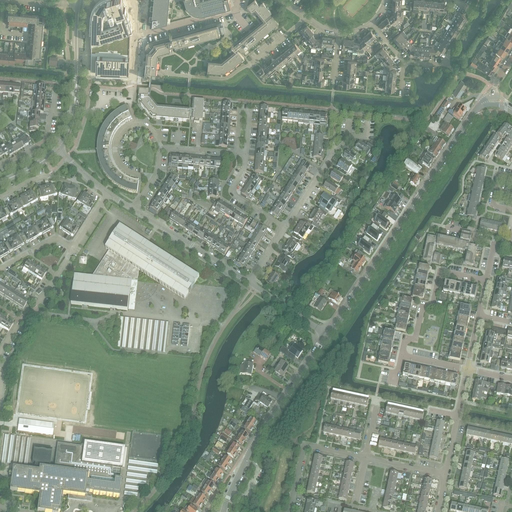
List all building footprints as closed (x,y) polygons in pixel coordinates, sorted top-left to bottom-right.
[(92,32),(91,71),(91,70),(118,71),(118,72),(129,72),(130,31),(132,30),(130,24),(121,0),(102,0),(98,3),(95,7),(93,12),(92,16),(92,19),(92,32)] [(153,0),(152,15),(151,19),(150,27),(168,22),(167,21),(225,6),(225,7),(231,6),(229,0),(153,0)] [(247,7),(252,12),(255,10),(264,20),(272,13),(263,2),(259,5),(255,0),(247,7)] [(440,3),(438,14),(438,15),(441,15),(441,12),(444,12),(443,13),(447,13),(447,7),(444,7),(445,3),(440,3)] [(8,13),(7,19),(8,19),(8,24),(27,26),(28,21),(32,21),(29,56),(29,57),(28,57),(28,62),(34,63),(34,62),(41,63),(41,59),(35,59),(35,58),(40,58),(43,22),(38,22),(38,20),(45,21),(45,18),(39,17),(39,16),(20,14),(20,15),(17,15),(17,14),(8,13)] [(456,17),(464,22),(467,18),(459,13),(456,17)] [(399,23),(403,20),(403,15),(394,14),(394,15),(393,16),(399,23)] [(236,46),(243,53),(265,35),(279,24),(272,16),(259,27),(236,46)] [(393,25),(395,27),(397,25),(399,28),(401,26),(399,24),(399,23),(393,16),(389,19),(393,25)] [(390,28),(393,25),(389,19),(387,17),(383,21),(390,28)] [(453,21),(461,27),(464,22),(456,17),(453,21)] [(385,31),(390,28),(383,21),(379,24),(378,25),(380,28),(381,27),(385,31)] [(450,25),(458,31),(461,27),(453,21),(450,25)] [(300,31),(303,35),(304,35),(311,29),(307,25),(306,24),(303,26),(304,28),(300,31)] [(220,35),(220,33),(217,25),(173,38),(172,36),(169,37),(172,45),(174,45),(175,48),(220,35)] [(447,30),(455,35),(458,31),(450,25),(447,30)] [(304,35),(303,35),(306,39),(312,35),(314,33),(311,29),(304,35)] [(447,30),(445,34),(453,39),(455,35),(447,30)] [(367,34),(373,42),(377,39),(371,31),(367,34)] [(403,31),(393,39),(397,43),(406,35),(403,31)] [(363,38),(364,40),(369,45),(373,42),(367,34),(363,38)] [(442,38),(450,44),(453,39),(445,34),(442,38)] [(304,41),(308,45),(315,39),(312,35),(306,39),(304,41)] [(406,35),(397,43),(400,47),(407,41),(406,39),(408,37),(406,35)] [(502,41),(511,47),(511,45),(511,41),(507,38),(505,36),(502,41)] [(439,42),(447,48),(450,44),(442,38),(439,42)] [(315,39),(308,45),(311,49),(311,52),(312,53),(313,53),(316,53),(316,49),(317,39),(316,39),(315,39)] [(367,50),(371,47),(369,45),(364,40),(361,43),(367,50)] [(146,73),(156,74),(156,72),(157,66),(157,61),(158,58),(158,54),(170,51),(171,50),(168,41),(149,46),(148,52),(145,52),(145,53),(147,53),(148,53),(146,73)] [(407,41),(400,47),(403,51),(406,49),(409,52),(413,46),(411,44),(411,45),(407,41)] [(500,41),(498,46),(500,47),(508,52),(511,47),(502,41),(501,41),(500,41)] [(434,48),(438,55),(441,50),(444,52),(447,48),(439,42),(436,47),(436,46),(434,48)] [(295,43),(291,47),(297,54),(301,51),(297,46),(295,43)] [(359,43),(358,53),(363,53),(367,50),(361,43),(360,43),(359,43)] [(413,46),(409,52),(414,53),(414,56),(419,57),(420,48),(420,47),(415,47),(415,46),(413,46)] [(498,46),(496,48),(498,50),(497,52),(504,57),(508,52),(500,47),(498,46)] [(291,47),(287,50),(293,58),(297,54),(291,47)] [(383,48),(376,54),(379,58),(386,52),(383,48)] [(425,48),(424,57),(429,58),(429,54),(432,54),(435,55),(438,55),(434,48),(433,48),(432,48),(430,48),(425,48)] [(208,66),(208,68),(207,72),(225,74),(228,71),(244,58),(238,50),(222,63),(208,62),(208,66)] [(287,50),(283,53),(289,61),(291,63),(293,62),(293,61),(291,59),(293,58),(287,50)] [(493,57),(493,58),(500,63),(503,58),(493,51),(490,55),(493,57)] [(379,58),(382,62),(390,56),(386,52),(379,58)] [(283,53),(279,57),(285,64),(287,62),(289,64),(290,64),(291,63),(289,61),(283,53)] [(49,56),(48,66),(49,66),(49,68),(55,69),(55,66),(56,66),(57,57),(49,56)] [(382,62),(385,66),(387,68),(393,66),(390,62),(393,60),(390,56),(382,62)] [(279,57),(275,60),(281,67),(285,64),(279,57)] [(490,62),(497,67),(500,63),(493,58),(490,62)] [(275,60),(271,63),(277,71),(281,67),(275,60)] [(488,66),(495,71),(497,67),(490,62),(489,64),(487,62),(485,65),(487,66),(488,66)] [(271,63),(268,66),(274,74),(277,71),(271,63)] [(264,69),(264,70),(267,73),(268,75),(270,77),(274,74),(268,66),(267,66),(264,69)] [(387,70),(386,75),(389,75),(390,75),(394,76),(396,76),(396,71),(392,71),(393,68),(393,66),(387,68),(387,70)] [(492,76),(495,71),(488,66),(487,66),(484,71),(492,76)] [(258,71),(256,73),(260,78),(263,81),(265,79),(264,78),(268,75),(267,73),(264,70),(264,69),(262,68),(258,71)] [(452,94),(459,98),(464,91),(466,93),(470,87),(461,81),(452,94)] [(138,102),(146,112),(152,119),(190,122),(190,113),(157,109),(149,99),(149,92),(139,91),(138,102)] [(194,123),(197,123),(199,123),(200,121),(202,121),(204,101),(194,100),(192,120),(194,120),(194,123)] [(459,106),(456,111),(463,115),(466,111),(459,106)] [(125,122),(126,123),(131,121),(127,108),(126,108),(123,109),(120,111),(118,113),(115,114),(112,117),(109,119),(107,123),(104,127),(102,129),(101,132),(100,136),(99,139),(98,142),(98,146),(97,149),(107,149),(109,149),(109,147),(111,147),(111,146),(110,146),(111,141),(112,141),(111,140),(113,135),(114,136),(114,135),(113,135),(116,130),(117,131),(118,130),(116,130),(120,125),(121,127),(122,126),(120,125),(125,122)] [(441,108),(434,117),(440,117),(445,111),(442,109),(441,108)] [(450,112),(448,114),(452,117),(453,116),(454,117),(459,121),(460,120),(463,115),(456,111),(455,114),(452,112),(451,112),(450,112)] [(448,125),(453,118),(452,117),(448,114),(443,121),(448,125)] [(38,130),(39,124),(30,123),(29,132),(35,133),(36,130),(38,130)] [(453,129),(445,124),(440,131),(449,136),(453,129)] [(498,154),(496,153),(494,156),(502,162),(511,146),(511,129),(505,125),(497,135),(504,140),(507,136),(509,137),(498,154)] [(425,132),(433,137),(436,138),(437,139),(440,134),(437,133),(437,134),(428,128),(425,132)] [(19,140),(24,148),(28,145),(27,143),(30,142),(27,136),(19,140)] [(494,136),(479,157),(487,163),(490,159),(489,158),(498,144),(499,145),(502,141),(494,136)] [(434,138),(432,140),(433,140),(434,141),(433,143),(434,143),(435,144),(433,146),(441,151),(446,144),(438,139),(438,140),(437,139),(436,138),(433,137),(434,138)] [(15,143),(19,151),(24,148),(19,140),(18,138),(13,141),(15,143)] [(359,142),(355,148),(364,154),(367,156),(371,149),(368,148),(359,142)] [(10,146),(14,154),(19,151),(15,143),(10,146)] [(8,153),(7,153),(9,156),(14,154),(10,146),(5,149),(8,153)] [(428,150),(427,152),(429,153),(436,158),(441,151),(433,146),(430,151),(429,150),(428,150)] [(355,152),(353,154),(348,151),(344,157),(352,162),(354,160),(354,161),(356,159),(358,160),(361,156),(355,152)] [(110,153),(111,153),(111,152),(98,153),(98,157),(99,161),(100,165),(102,169),(103,172),(104,173),(105,175),(108,178),(111,181),(113,184),(116,186),(119,188),(122,190),(125,191),(129,192),(133,193),(138,194),(139,181),(136,180),(136,182),(130,180),(131,179),(130,180),(125,178),(126,176),(125,177),(120,174),(121,173),(120,174),(116,169),(117,168),(116,169),(113,164),(114,164),(114,163),(113,164),(111,159),(112,158),(111,158),(110,153)] [(419,162),(418,164),(421,166),(423,164),(429,169),(436,159),(428,154),(427,154),(425,152),(420,160),(421,161),(420,163),(419,162)] [(170,155),(169,164),(172,165),(178,165),(178,164),(178,156),(173,155),(170,155)] [(342,170),(340,173),(345,176),(347,174),(352,166),(342,159),(337,167),(342,170)] [(300,166),(300,167),(307,172),(310,167),(309,166),(310,164),(304,160),(303,162),(300,166)] [(417,176),(421,170),(408,161),(404,167),(417,176)] [(300,167),(297,171),(304,176),(307,172),(300,167)] [(471,217),(471,220),(476,221),(477,218),(475,218),(477,209),(479,209),(479,207),(480,205),(478,205),(480,196),(482,196),(482,192),(481,192),(483,183),(484,183),(485,181),(485,179),(484,179),(486,168),(481,167),(480,169),(477,169),(472,192),(472,195),(467,217),(471,217)] [(297,171),(294,176),(302,181),(305,177),(305,176),(304,176),(297,171)] [(333,172),(330,177),(340,183),(343,178),(334,172),(333,172)] [(411,182),(410,183),(415,186),(420,179),(412,174),(409,179),(411,181),(410,182),(411,182)] [(252,175),(250,177),(252,178),(251,181),(253,182),(257,185),(258,185),(258,186),(261,181),(263,182),(265,179),(263,178),(258,176),(257,178),(253,176),(252,175)] [(171,176),(168,181),(175,185),(177,187),(180,182),(178,180),(171,176)] [(294,176),(291,180),(292,181),(297,184),(298,185),(299,186),(302,181),(294,176)] [(168,181),(165,185),(172,190),(175,191),(177,187),(175,185),(168,181)] [(247,182),(246,184),(253,189),(254,189),(255,190),(258,186),(258,185),(257,185),(253,182),(251,181),(249,183),(247,182)] [(291,181),(289,185),(289,186),(291,187),(295,190),(298,186),(298,185),(297,184),(292,181),(291,181)] [(335,194),(337,195),(338,195),(341,190),(338,189),(328,182),(324,187),(335,194)] [(246,184),(244,186),(246,187),(245,190),(251,194),(254,189),(253,189),(246,184)] [(49,185),(46,186),(48,197),(53,195),(54,196),(57,195),(57,194),(57,192),(56,193),(54,185),(52,186),(50,186),(49,185)] [(59,194),(59,195),(62,196),(67,197),(71,187),(67,185),(67,187),(64,186),(63,186),(60,193),(59,192),(59,194)] [(165,185),(162,190),(169,194),(172,190),(165,185)] [(289,185),(286,190),(292,194),(295,190),(291,187),(289,186),(289,185)] [(40,189),(38,190),(40,197),(38,197),(39,199),(40,200),(43,199),(43,198),(48,197),(46,186),(42,187),(42,188),(40,189)] [(67,197),(72,199),(72,200),(75,201),(76,200),(77,198),(76,198),(78,191),(76,190),(74,189),(74,188),(71,187),(67,197)] [(162,190),(159,194),(166,199),(169,194),(162,190)] [(245,190),(242,194),(248,199),(251,200),(254,195),(252,194),(251,194),(245,190)] [(282,194),(289,199),(292,194),(286,190),(283,194),(282,194)] [(25,194),(31,204),(35,202),(36,202),(38,201),(37,200),(38,200),(33,191),(29,193),(28,192),(25,194)] [(77,202),(79,203),(83,206),(86,202),(90,196),(87,194),(86,195),(84,194),(82,193),(77,201),(77,202)] [(19,199),(24,208),(26,207),(31,204),(25,194),(22,196),(22,197),(19,199)] [(157,199),(164,204),(166,205),(169,200),(167,199),(166,199),(159,194),(157,199)] [(282,194),(279,199),(287,204),(289,199),(282,194)] [(321,199),(334,207),(337,203),(339,204),(341,201),(335,198),(333,196),(332,199),(324,194),(321,199)] [(86,202),(83,206),(88,209),(90,211),(90,210),(91,211),(93,208),(92,207),(96,202),(93,200),(92,200),(93,198),(90,196),(86,202)] [(394,197),(390,203),(399,209),(403,203),(394,197)] [(156,198),(153,203),(158,206),(160,208),(161,208),(164,204),(157,199),(156,198)] [(11,202),(17,212),(22,209),(22,210),(24,208),(19,199),(15,201),(15,200),(11,202)] [(279,199),(276,203),(277,204),(281,206),(284,209),(287,204),(279,199)] [(331,213),(334,207),(321,199),(319,203),(326,208),(325,209),(331,213)] [(13,215),(17,212),(11,202),(8,203),(9,205),(5,207),(10,215),(11,216),(13,215)] [(220,213),(225,205),(220,202),(219,204),(216,203),(214,205),(213,207),(216,209),(214,211),(219,214),(220,213)] [(271,207),(274,208),(280,212),(281,213),(284,209),(281,206),(277,204),(276,203),(274,202),(271,207)] [(153,203),(150,207),(151,208),(150,208),(157,213),(160,208),(158,206),(153,203)] [(390,203),(386,209),(395,215),(399,209),(390,203)] [(225,205),(220,213),(224,216),(225,215),(229,208),(225,205)] [(0,218),(2,221),(6,218),(6,219),(8,217),(8,216),(3,208),(0,209),(0,218)] [(229,208),(225,215),(230,218),(234,211),(229,208)] [(269,212),(268,213),(275,217),(275,216),(278,218),(281,214),(281,213),(280,212),(274,208),(271,213),(269,212)] [(311,214),(320,220),(323,215),(326,217),(328,214),(327,213),(324,212),(321,210),(320,212),(315,209),(311,214)] [(230,218),(229,218),(234,221),(238,214),(239,213),(234,210),(234,211),(230,218)] [(175,212),(169,220),(174,223),(180,215),(175,212)] [(238,214),(234,221),(238,224),(243,216),(239,213),(238,214)] [(311,225),(315,228),(318,229),(319,227),(319,226),(318,226),(317,225),(320,220),(311,214),(308,219),(313,222),(311,225)] [(180,215),(174,223),(179,226),(184,218),(180,215)] [(243,216),(238,224),(239,224),(237,226),(242,229),(248,220),(243,217),(244,216),(243,216)] [(379,216),(375,222),(386,229),(390,223),(379,216)] [(60,228),(59,229),(61,230),(62,229),(63,230),(62,231),(66,233),(66,232),(72,223),(74,220),(69,217),(67,220),(66,221),(65,220),(60,227),(60,228)] [(495,223),(494,231),(500,232),(501,231),(506,232),(509,219),(503,217),(502,224),(495,223)] [(46,219),(41,222),(47,233),(50,231),(49,229),(51,228),(51,229),(54,228),(53,227),(52,226),(55,224),(51,218),(49,220),(48,219),(47,220),(47,219),(46,219)] [(184,218),(179,226),(184,228),(189,221),(184,218)] [(480,227),(487,229),(489,221),(481,219),(480,227)] [(189,221),(184,228),(188,231),(193,224),(189,221)] [(489,221),(487,229),(494,231),(495,223),(489,221)] [(35,227),(40,236),(42,235),(41,234),(43,233),(44,234),(47,233),(41,222),(35,225),(36,226),(35,227)] [(301,223),(297,228),(306,234),(309,231),(311,232),(314,228),(305,222),(303,225),(301,223)] [(66,232),(66,233),(69,235),(69,234),(70,234),(71,235),(71,236),(72,237),(73,236),(74,236),(79,228),(77,227),(72,223),(66,232)] [(258,225),(255,230),(256,231),(257,231),(257,232),(265,237),(268,232),(265,230),(266,228),(262,225),(259,223),(258,225)] [(193,224),(188,231),(193,234),(198,227),(193,224)] [(198,227),(193,234),(198,237),(202,230),(199,229),(201,226),(199,225),(198,227)] [(28,230),(33,240),(37,238),(36,237),(37,236),(38,237),(40,236),(35,227),(33,227),(31,228),(30,226),(26,228),(27,230),(28,230)] [(74,274),(71,305),(82,306),(89,306),(110,309),(117,310),(128,311),(131,281),(138,282),(138,281),(139,270),(158,283),(185,300),(194,285),(199,277),(120,226),(105,249),(109,251),(93,276),(74,274)] [(202,230),(198,237),(202,240),(207,233),(208,231),(203,228),(202,230)] [(306,234),(297,228),(294,234),(296,235),(295,238),(300,241),(301,240),(302,240),(303,239),(305,241),(309,235),(306,234)] [(371,228),(367,235),(377,242),(382,235),(371,228)] [(30,242),(33,240),(28,230),(27,230),(22,233),(22,234),(21,235),(26,243),(26,244),(28,243),(28,242),(29,241),(30,242)] [(256,231),(253,236),(261,241),(262,241),(265,237),(257,232),(256,231)] [(207,233),(202,240),(207,243),(211,236),(207,233)] [(12,239),(18,249),(21,247),(20,246),(22,245),(22,246),(24,245),(24,244),(19,235),(18,236),(17,236),(12,239)] [(211,236),(207,243),(211,246),(216,239),(211,236)] [(250,240),(251,241),(258,245),(261,241),(253,236),(250,240)] [(423,260),(426,261),(431,262),(436,238),(428,236),(423,260)] [(438,237),(436,246),(465,252),(467,243),(438,237)] [(5,243),(11,253),(13,252),(12,251),(13,250),(14,251),(18,249),(12,239),(5,243)] [(216,239),(211,246),(216,249),(220,242),(216,239)] [(249,239),(246,244),(247,245),(248,245),(255,250),(258,245),(251,241),(250,240),(249,239)] [(286,245),(295,251),(297,252),(301,247),(301,248),(303,245),(297,241),(295,243),(290,240),(286,245)] [(363,240),(358,247),(369,254),(374,248),(363,240)] [(216,249),(215,250),(220,253),(225,245),(220,242),(216,249)] [(0,245),(0,249),(4,257),(7,255),(7,254),(8,253),(9,254),(11,253),(5,243),(0,245)] [(225,245),(220,253),(225,256),(229,248),(225,245)] [(247,245),(244,249),(245,250),(253,255),(255,253),(253,252),(255,250),(248,245),(247,245)] [(292,255),(295,251),(286,245),(283,250),(288,254),(287,256),(293,260),(295,257),(292,255)] [(469,245),(465,265),(473,266),(477,247),(469,245)] [(243,248),(240,253),(241,254),(242,254),(249,259),(249,258),(251,256),(252,257),(253,255),(245,250),(244,249),(243,248)] [(356,250),(351,259),(353,261),(361,267),(366,260),(363,258),(365,256),(359,252),(356,250)] [(241,254),(239,258),(247,264),(250,259),(249,259),(242,254),(241,254)] [(279,260),(280,260),(275,267),(284,272),(285,273),(286,272),(288,271),(287,269),(286,268),(290,262),(281,257),(279,260)] [(233,264),(233,265),(235,266),(240,269),(241,267),(244,269),(247,264),(239,258),(238,258),(233,264)] [(23,269),(27,272),(32,265),(27,261),(26,261),(25,262),(25,263),(25,264),(26,264),(23,269)] [(357,273),(361,267),(353,261),(352,262),(350,265),(352,267),(351,269),(357,273)] [(32,265),(27,272),(32,275),(37,267),(32,265)] [(37,267),(32,275),(37,278),(41,270),(37,267)] [(41,270),(37,278),(38,279),(38,280),(38,281),(38,282),(39,283),(40,284),(46,273),(41,270)] [(273,287),(279,277),(272,273),(266,282),(273,287)] [(0,295),(23,310),(30,299),(0,279),(0,295)] [(138,282),(131,281),(128,311),(135,312),(138,282)] [(316,293),(314,296),(318,299),(320,295),(321,296),(324,292),(321,290),(318,294),(316,293)] [(341,297),(333,292),(328,299),(337,304),(341,297)] [(320,312),(327,303),(321,299),(314,308),(320,312)] [(4,319),(0,324),(0,327),(4,329),(9,321),(4,319)] [(9,321),(4,329),(5,331),(5,332),(5,333),(6,334),(7,335),(13,325),(9,321)] [(174,323),(172,345),(178,345),(179,339),(182,340),(181,346),(187,346),(190,325),(185,324),(184,324),(183,324),(183,327),(180,327),(180,324),(174,323)] [(487,333),(485,339),(494,340),(496,341),(497,335),(500,335),(501,330),(495,328),(494,334),(491,334),(487,333)] [(378,335),(383,336),(394,339),(395,333),(385,331),(380,330),(378,335)] [(298,359),(303,352),(295,347),(291,353),(283,348),(280,353),(293,361),(295,357),(298,359)] [(261,348),(257,355),(266,361),(270,354),(261,348)] [(375,362),(375,364),(381,366),(382,364),(388,365),(390,360),(380,358),(377,357),(376,362),(375,362)] [(251,375),(253,364),(252,364),(252,361),(247,360),(247,363),(245,363),(243,374),(251,375)] [(283,377),(288,368),(282,364),(276,372),(283,377)] [(476,382),(475,388),(485,390),(486,387),(489,388),(490,385),(476,382)] [(498,386),(497,392),(496,394),(503,396),(505,387),(498,385),(498,386)] [(511,388),(505,387),(503,396),(510,397),(511,389),(511,388)] [(475,388),(473,394),(484,396),(485,393),(488,394),(489,390),(485,390),(475,388)] [(332,400),(336,401),(338,393),(332,392),(331,399),(330,399),(329,403),(331,404),(332,400)] [(338,393),(336,401),(335,405),(337,405),(338,401),(342,402),(344,394),(338,393)] [(272,402),(260,394),(254,404),(258,406),(260,403),(261,404),(264,406),(268,409),(272,402)] [(342,402),(341,406),(343,406),(344,403),(348,404),(349,404),(350,396),(344,394),(342,402)] [(487,397),(484,396),(473,394),(472,400),(481,402),(482,402),(482,399),(487,400),(487,397)] [(349,404),(348,404),(347,407),(349,408),(350,404),(354,405),(355,405),(356,397),(350,396),(349,404)] [(355,405),(354,405),(353,409),(355,409),(356,405),(360,406),(361,406),(362,398),(356,397),(355,405)] [(361,406),(360,406),(359,410),(361,410),(362,407),(367,408),(369,400),(362,398),(361,406)] [(243,407),(242,409),(247,413),(254,403),(249,400),(244,407),(243,407)] [(391,415),(392,415),(393,407),(387,406),(386,413),(385,413),(384,417),(386,418),(387,414),(391,415)] [(392,415),(391,415),(390,419),(392,419),(393,415),(397,416),(398,416),(400,408),(393,407),(392,415)] [(398,416),(397,416),(396,420),(398,420),(399,417),(403,417),(404,418),(405,410),(400,408),(398,416)] [(404,418),(403,417),(402,421),(404,422),(405,418),(409,419),(410,419),(411,411),(405,410),(404,418)] [(410,419),(409,419),(408,422),(409,423),(410,423),(411,419),(415,420),(416,420),(417,412),(411,411),(410,419)] [(416,420),(415,420),(414,424),(415,424),(416,424),(417,420),(422,422),(424,414),(417,412),(416,420)] [(246,421),(245,422),(247,424),(251,427),(254,428),(258,423),(251,419),(251,418),(249,417),(246,421)] [(19,419),(18,431),(50,436),(53,436),(54,424),(51,424),(19,419)] [(323,433),(330,435),(331,427),(332,427),(333,423),(331,423),(330,427),(325,425),(323,433)] [(250,434),(254,428),(247,424),(244,429),(250,434)] [(331,427),(330,435),(336,436),(337,428),(338,428),(339,425),(337,424),(336,428),(332,427),(331,427)] [(337,428),(336,436),(342,437),(343,429),(345,430),(345,426),(343,425),(342,429),(338,428),(337,428)] [(343,429),(342,437),(348,439),(350,431),(351,431),(351,427),(349,427),(349,430),(345,430),(343,429)] [(350,431),(348,439),(354,440),(356,432),(357,432),(357,429),(355,428),(355,432),(351,431),(350,431)] [(356,432),(354,440),(360,441),(362,433),(363,434),(364,430),(362,429),(361,433),(357,432),(356,432)] [(473,429),(472,437),(479,439),(481,431),(473,429)] [(243,431),(239,437),(246,441),(249,436),(243,431)] [(486,432),(484,440),(484,443),(486,443),(486,440),(491,441),(492,434),(486,432)] [(223,434),(220,439),(226,443),(229,438),(223,434)] [(499,435),(496,442),(504,444),(505,436),(499,435)] [(242,446),(246,441),(239,437),(235,442),(242,446)] [(378,447),(385,448),(386,441),(387,441),(388,437),(386,437),(385,440),(380,439),(378,447)] [(386,441),(385,448),(391,450),(393,442),(394,438),(392,438),(391,442),(387,441),(386,441)] [(393,442),(391,450),(397,451),(399,443),(400,443),(400,440),(398,439),(398,443),(393,442)] [(399,443),(397,451),(403,452),(405,445),(406,445),(406,441),(404,441),(404,444),(400,443),(399,443)] [(13,468),(10,490),(39,494),(37,511),(43,511),(57,511),(58,511),(57,511),(59,511),(62,494),(68,494),(67,500),(69,500),(91,503),(92,498),(87,497),(88,497),(88,496),(89,493),(92,493),(92,494),(119,497),(122,480),(120,480),(121,469),(122,469),(122,468),(123,464),(125,448),(84,442),(83,447),(58,444),(55,464),(54,469),(43,468),(44,465),(50,465),(50,464),(52,450),(35,448),(32,463),(35,463),(35,464),(35,467),(39,467),(39,471),(13,468)] [(405,445),(403,452),(409,454),(411,446),(412,446),(413,442),(410,442),(410,446),(406,445),(405,445)] [(411,446),(409,454),(415,455),(417,448),(418,448),(419,444),(417,443),(416,447),(412,446),(411,446)] [(234,444),(231,449),(237,454),(241,448),(234,444)] [(432,446),(431,452),(438,454),(440,447),(432,446)] [(214,448),(212,451),(219,455),(221,452),(215,447),(214,448)] [(233,459),(237,454),(231,449),(227,455),(233,459)] [(467,452),(465,458),(473,460),(476,461),(477,459),(474,458),(475,454),(467,452)] [(315,456),(314,463),(321,464),(321,465),(325,466),(325,464),(322,463),(323,458),(327,459),(327,457),(320,455),(319,457),(315,456)] [(222,461),(222,462),(224,463),(225,464),(229,466),(230,464),(232,461),(226,457),(222,461)] [(346,464),(345,468),(345,469),(353,470),(354,464),(346,463),(347,462),(343,461),(342,463),(346,464)] [(225,472),(229,466),(225,464),(222,462),(219,467),(225,472)] [(314,463),(312,468),(320,470),(320,471),(324,472),(324,470),(320,469),(321,465),(321,464),(314,463)] [(345,470),(344,474),(344,475),(352,477),(353,470),(345,469),(345,468),(341,467),(341,469),(345,470)] [(312,468),(311,474),(319,476),(319,477),(322,478),(323,476),(319,475),(320,471),(320,470),(312,468)] [(217,470),(214,475),(220,479),(223,474),(217,470)] [(391,472),(389,478),(397,480),(397,481),(401,482),(401,480),(397,479),(398,475),(402,476),(402,475),(399,474),(398,474),(399,473),(395,472),(394,473),(391,472)] [(211,473),(208,478),(210,480),(216,484),(220,479),(214,475),(211,473)] [(343,476),(343,480),(342,481),(350,483),(352,477),(344,475),(344,474),(340,473),(340,475),(343,476)] [(311,474),(310,481),(317,482),(317,483),(321,484),(322,482),(318,481),(319,477),(319,476),(311,474)] [(389,478),(388,484),(396,486),(396,487),(399,488),(400,486),(396,485),(397,481),(397,480),(389,478)] [(424,481),(423,485),(423,486),(431,487),(432,481),(425,480),(425,479),(421,478),(421,480),(424,481)] [(339,479),(339,480),(339,481),(342,482),(341,486),(341,487),(349,489),(350,483),(342,481),(343,480),(339,479)] [(207,481),(203,486),(205,487),(211,492),(215,486),(207,481)] [(310,481),(308,487),(316,488),(316,489),(320,490),(320,488),(316,487),(317,483),(317,482),(310,481)] [(388,484),(387,490),(395,492),(394,494),(398,494),(399,492),(395,491),(396,487),(396,486),(388,484)] [(423,487),(422,491),(422,492),(430,493),(431,487),(423,486),(423,485),(420,484),(419,486),(423,487)] [(341,488),(340,492),(340,493),(348,495),(349,489),(341,487),(341,486),(338,485),(337,487),(341,488)] [(208,497),(211,492),(205,487),(202,493),(208,497)] [(315,493),(316,489),(316,488),(308,487),(307,493),(315,494),(314,495),(319,496),(319,494),(315,493)] [(387,490),(386,496),(393,499),(393,500),(397,500),(397,498),(394,498),(394,494),(395,492),(387,490)] [(421,497),(421,498),(429,499),(430,493),(422,492),(422,491),(418,490),(418,492),(422,493),(421,497)] [(346,501),(348,495),(340,493),(340,492),(336,491),(336,492),(336,493),(340,494),(338,500),(346,501)] [(200,495),(197,500),(202,504),(203,504),(207,499),(200,495)] [(386,496),(384,503),(392,505),(392,506),(396,506),(396,504),(392,504),(393,500),(393,499),(386,496)] [(420,499),(420,503),(419,504),(427,505),(429,499),(421,498),(421,497),(417,496),(417,498),(420,499)] [(308,500),(307,506),(315,508),(316,502),(318,503),(319,500),(315,499),(314,502),(308,500)] [(199,509),(203,504),(197,500),(193,505),(199,509)] [(419,505),(418,509),(418,510),(426,511),(427,505),(419,504),(420,503),(416,502),(415,504),(419,505)] [(390,511),(392,511),(394,511),(395,510),(391,510),(392,506),(392,505),(384,503),(383,509),(390,511)]
